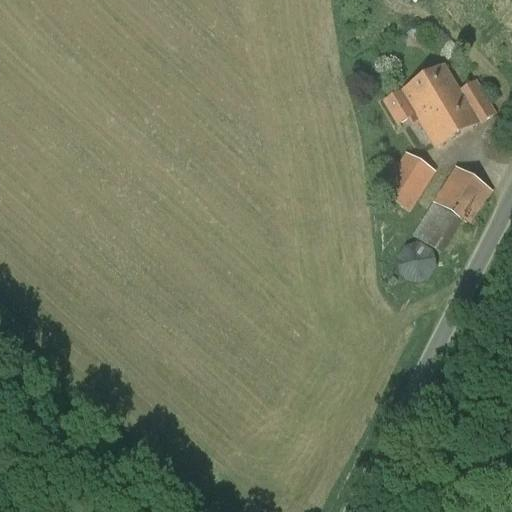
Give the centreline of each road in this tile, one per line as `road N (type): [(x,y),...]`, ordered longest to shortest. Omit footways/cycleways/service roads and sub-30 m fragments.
road 1 (tertiary): [(351,511),(511,195)]
road 2 (track): [(140,511),(0,384)]
